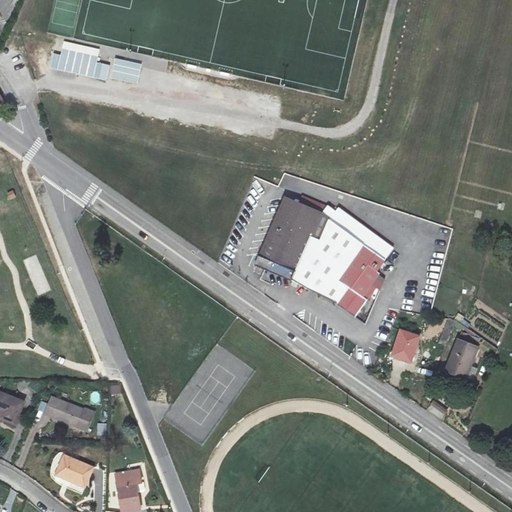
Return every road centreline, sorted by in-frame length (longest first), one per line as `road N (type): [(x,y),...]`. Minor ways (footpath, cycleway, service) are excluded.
road 1 (secondary): [(61,173),(511,488)]
road 2 (unclassified): [(180,511),(62,214),(61,173)]
